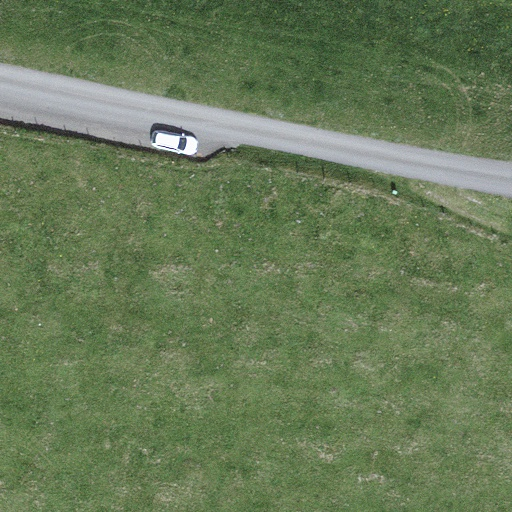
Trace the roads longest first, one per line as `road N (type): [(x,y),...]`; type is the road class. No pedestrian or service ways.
road 1 (unclassified): [(391,157),(0,79)]
road 2 (track): [(511,177),(391,157)]
